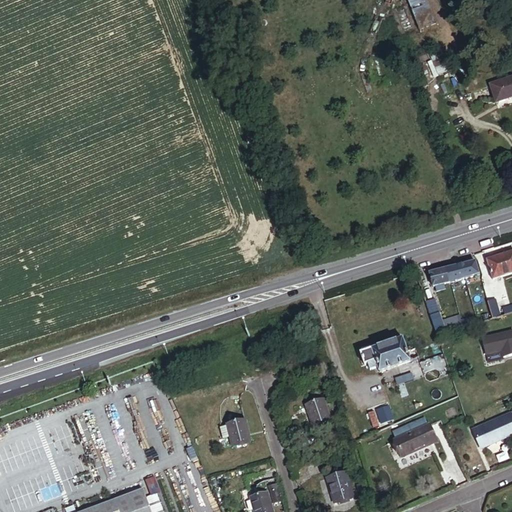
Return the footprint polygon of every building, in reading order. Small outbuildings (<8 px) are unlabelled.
[(426,0),(406,0),(420,32),(436,25),(426,0)] [(446,77),(438,57),(427,62),(435,82),(446,77)] [(511,78),(489,86),(495,105),(511,99),(511,78)] [(429,210),(429,208),(428,207),(427,206),(426,206),(424,205),(423,205),(421,206),(420,207),(419,208),(418,209),(418,210),(418,212),(418,213),(419,215),(420,216),(421,216),(423,217),(424,217),(426,217),(427,216),(428,215),(429,214),(429,213),(430,211),(429,210)] [(511,274),(511,252),(487,260),(493,280),(511,274)] [(479,275),(476,262),(446,270),(450,283),(479,275)] [(450,283),(446,270),(430,274),(434,287),(439,285),(443,284),(450,283)] [(462,321),(460,316),(442,321),(435,301),(426,304),(438,337),(447,334),(464,329),(462,321)] [(500,311),(497,301),(488,303),(491,313),(493,320),(502,318),(500,311)] [(502,318),(511,314),(511,307),(500,311),(502,318)] [(464,329),(493,320),(491,313),(462,321),(464,329)] [(511,356),(511,332),(482,339),(486,355),(502,352),(504,358),(511,356)] [(449,342),(447,334),(438,337),(441,345),(449,342)] [(409,348),(406,338),(374,349),(372,344),(363,347),(365,352),(361,353),(365,367),(369,366),(370,371),(379,368),(381,373),(417,361),(419,357),(418,352),(414,353),(412,347),(409,348)] [(176,406),(186,402),(183,396),(173,400),(176,406)] [(314,427),(331,421),(324,400),(307,406),(314,427)] [(457,414),(454,408),(446,412),(448,418),(457,414)] [(481,449),(511,435),(511,414),(474,431),(481,449)] [(251,443),(245,421),(228,425),(228,426),(232,442),(234,447),(251,443)] [(232,442),(228,426),(221,428),(225,444),(232,442)] [(430,445),(428,440),(435,437),(430,426),(396,441),(403,457),(430,445)] [(355,499),(347,473),(328,479),(335,505),(355,499)] [(365,491),(363,485),(357,487),(358,493),(365,491)] [(152,511),(144,490),(85,511),(152,511)] [(283,505),(279,491),(271,493),(275,507),(283,505)] [(254,511),(272,511),(268,494),(251,498),(254,511)] [(390,505),(388,498),(380,500),(382,507),(390,505)]
